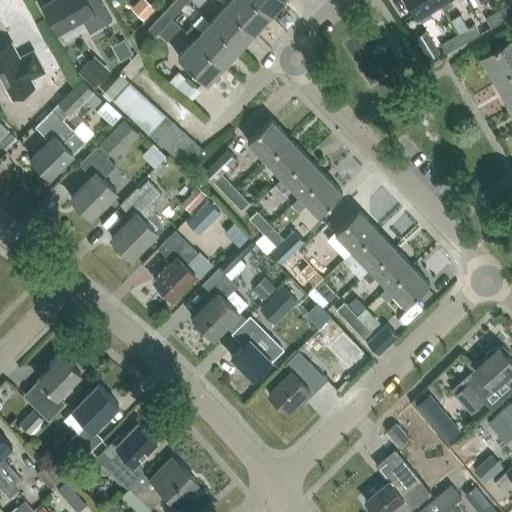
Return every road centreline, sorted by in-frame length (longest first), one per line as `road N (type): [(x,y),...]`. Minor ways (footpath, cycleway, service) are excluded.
road 1 (residential): [(488,278),(277,57),(332,0)]
road 2 (unclassified): [(279,486),(488,278)]
road 3 (unclassified): [(279,486),(180,379),(69,284)]
